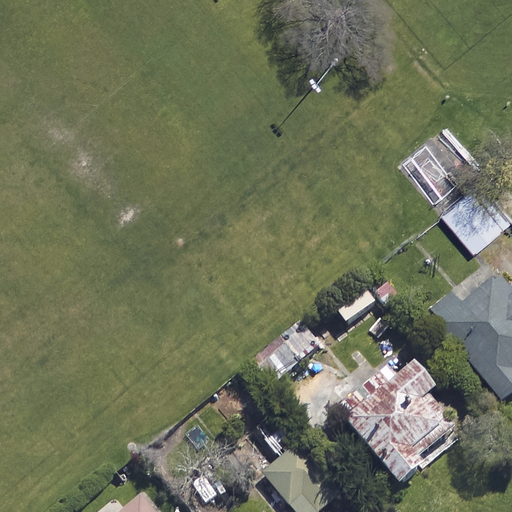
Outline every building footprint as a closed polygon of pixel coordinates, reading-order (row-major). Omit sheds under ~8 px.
[(511,224),(511,223),(481,186),(446,215),(478,253),(511,224)] [(511,395),(511,292),(504,283),(464,315),(451,299),(429,316),(500,405),(511,395)] [(321,350),(302,327),(267,355),(285,378),(321,350)] [(439,396),(416,369),(397,384),(389,373),(339,414),(401,489),(461,439),(430,403),(439,396)] [(323,511),(340,497),(298,451),(266,480),(295,511),(323,511)] [(153,511),(143,499),(125,511),(153,511)] [(355,511),(347,501),(332,511),(355,511)]
